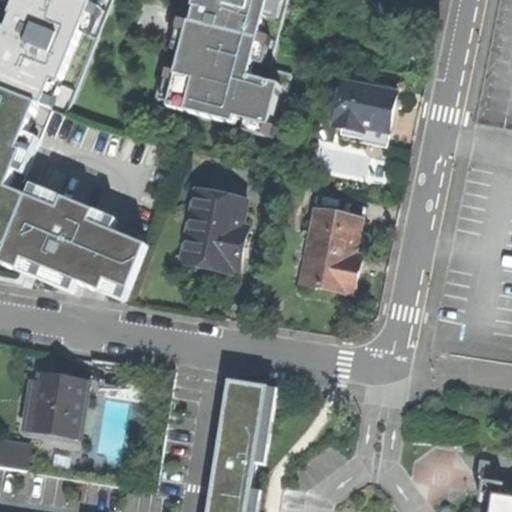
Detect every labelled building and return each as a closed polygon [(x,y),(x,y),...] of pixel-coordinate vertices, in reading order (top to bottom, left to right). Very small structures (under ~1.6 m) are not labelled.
[(0,90),(53,112),(68,118),(114,0),(7,0),(6,4),(0,2),(0,28),(6,31),(3,39),(0,44),(0,90)] [(248,123),(278,130),(292,75),(271,70),(289,0),(197,0),(195,10),(197,10),(194,23),(190,37),(177,34),(177,37),(171,35),(153,105),(236,126),(238,120),(248,123)] [(337,129),(343,130),(366,135),(367,129),(391,134),(394,120),(399,96),(345,85),(337,129)] [(0,265),(12,270),(52,287),(83,209),(24,184),(53,112),(0,90),(0,265)] [(275,140),(278,130),(248,123),(245,133),(275,140)] [(366,135),(343,130),(342,136),(364,140),(363,144),(388,149),(391,134),(367,129),(366,135)] [(201,220),(193,261),(214,266),(241,271),(250,229),(243,228),(248,203),(199,193),(194,219),(201,220)] [(120,223),(83,209),(52,287),(75,297),(80,286),(127,305),(148,249),(116,235),(120,223)] [(322,236),(311,287),(332,292),(355,297),(360,272),(353,271),(356,256),(363,222),(319,212),(314,234),(322,236)] [(185,260),(193,261),(201,220),(194,219),(185,260)] [(303,286),(311,287),(322,236),(314,234),(303,286)] [(363,257),(356,256),(353,271),(360,272),(362,266),(363,257)] [(80,447),(82,440),(33,431),(42,378),(43,378),(45,371),(28,368),(25,384),(33,386),(24,437),(80,447)] [(42,378),(33,431),(82,440),(91,387),(72,383),(43,378),(42,378)] [(215,511),(261,511),(267,479),(282,393),(237,384),(215,511)] [(0,467),(31,471),(38,449),(0,446),(0,467)] [(511,511),(511,497),(505,496),(497,486),(483,493),(492,506),(490,511),(511,511)]
